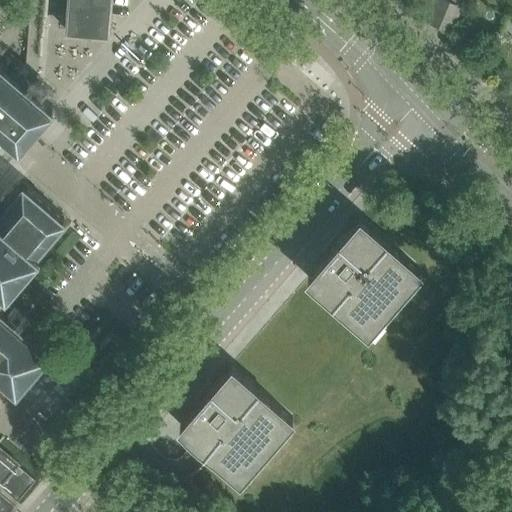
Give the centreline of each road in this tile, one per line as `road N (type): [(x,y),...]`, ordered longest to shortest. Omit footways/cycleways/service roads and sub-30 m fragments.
road 1 (tertiary): [(50,511),(356,165)]
road 2 (residential): [(511,123),(371,0)]
road 3 (secondary): [(307,0),(405,96)]
road 4 (secondary): [(421,112),(511,202)]
road 5 (secondary): [(429,82),(336,0)]
